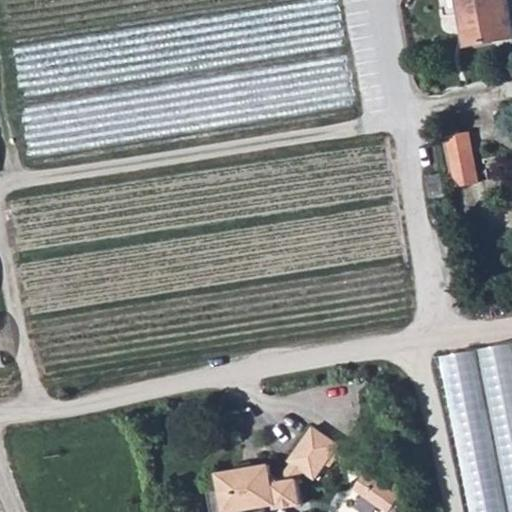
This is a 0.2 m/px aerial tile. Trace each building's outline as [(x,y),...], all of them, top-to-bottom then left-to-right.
[(461,0),(469,46),(511,38),(511,15),(509,0),(461,0)] [(458,186),(478,182),(470,135),(450,138),(458,186)] [(445,194),(442,173),(427,175),(430,196),(445,194)] [(511,511),(511,342),(441,357),(471,511),(511,511)] [(274,463),(222,472),(229,511),(244,509),(244,511),(267,511),(266,504),(272,496),(280,502),(280,507),(305,503),(301,478),(306,470),(318,478),(342,444),(316,425),(292,459),(294,461),(283,478),(275,473),(274,463)] [(377,479),(365,495),(388,511),(391,511),(402,498),(377,479)]
